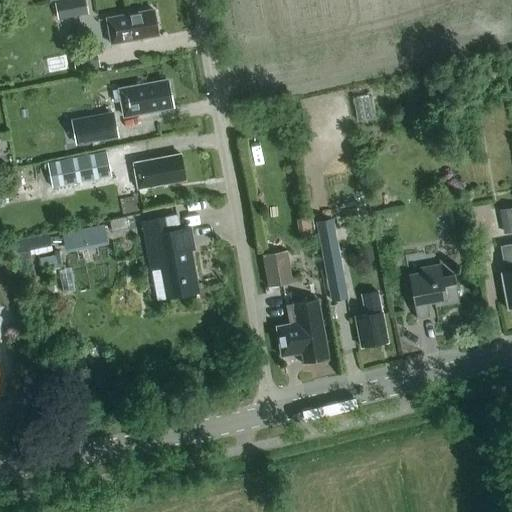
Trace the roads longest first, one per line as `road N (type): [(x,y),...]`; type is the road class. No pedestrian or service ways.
road 1 (unclassified): [(272,415),(195,0)]
road 2 (tertiary): [(0,472),(272,415)]
road 3 (tertiary): [(272,415),(511,359)]
